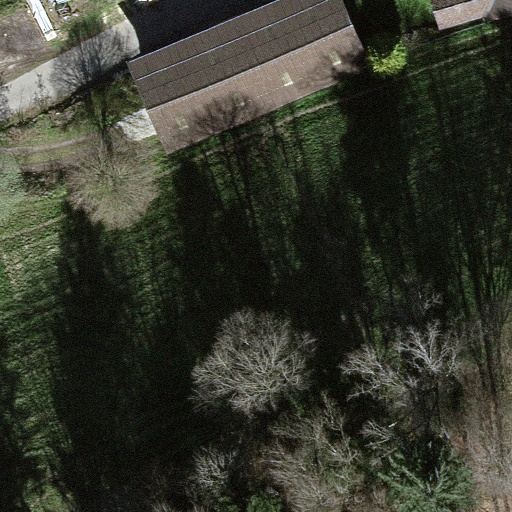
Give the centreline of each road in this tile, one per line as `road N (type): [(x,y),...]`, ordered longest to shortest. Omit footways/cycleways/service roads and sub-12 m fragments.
road 1 (track): [(511,380),(314,442),(204,511)]
road 2 (unclassified): [(219,0),(0,114)]
